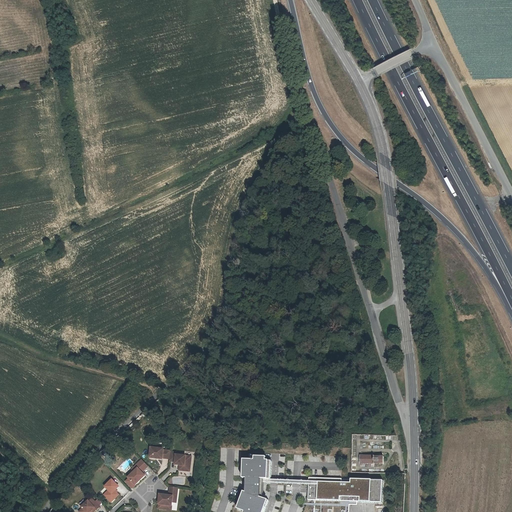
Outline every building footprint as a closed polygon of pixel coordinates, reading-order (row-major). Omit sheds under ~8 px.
[(164,449),(151,448),(150,458),(163,459),(163,458),(170,459),(171,452),(171,451),(164,451),(164,449)] [(177,453),(171,452),(170,459),(170,461),(176,462),(176,465),(180,465),(183,466),(183,471),(190,472),(192,457),(177,455),(177,453)] [(375,463),(384,463),(384,456),(375,456),(361,455),(361,463),(375,464),(375,463)] [(252,461),(241,460),(240,480),(244,480),(243,491),(241,491),(234,510),(241,511),(262,511),(267,501),(258,496),(259,485),(308,486),(308,500),(315,500),(313,509),(313,511),(349,511),(349,506),(357,505),(357,503),(381,503),(383,481),(350,480),(349,483),(268,479),(270,462),(264,462),(264,458),(253,458),(252,461)] [(142,460),(136,467),(138,469),(135,472),(129,478),(130,479),(127,482),(133,488),(145,476),(142,473),(148,466),(142,460)] [(112,480),(105,486),(109,490),(104,495),(111,502),(118,495),(116,492),(115,491),(116,490),(119,487),(112,480)] [(178,488),(170,487),(169,496),(160,495),(158,508),(171,510),(172,502),(174,502),(175,497),(177,497),(178,488)] [(83,508),(79,511),(90,511),(91,511),(92,511),(94,511),(100,507),(92,499),(89,502),(88,502),(82,507),(83,508)]
